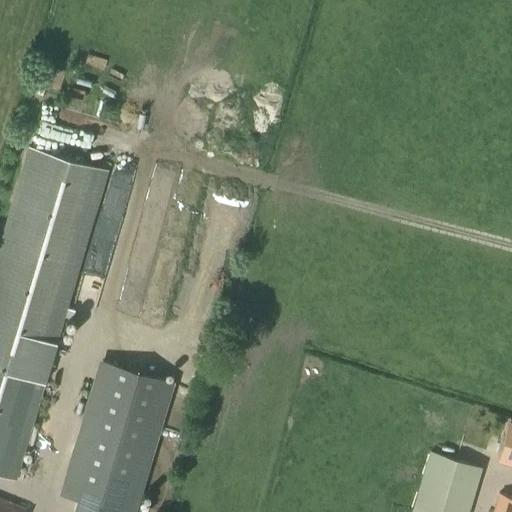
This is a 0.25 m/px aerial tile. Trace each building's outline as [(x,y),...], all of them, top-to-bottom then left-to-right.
[(0,474),(15,479),(107,169),(28,145),(0,239),(0,474)] [(102,361),(63,494),(70,496),(122,511),(123,511),(131,511),(170,381),(102,361)] [(511,464),(511,420),(510,420),(497,461),(511,464)] [(467,511),(481,466),(429,451),(410,511),(467,511)] [(89,511),(45,491),(35,511),(89,511)] [(511,511),(511,496),(498,492),(491,511),(511,511)] [(0,511),(24,511),(26,508),(0,497),(0,511)]
